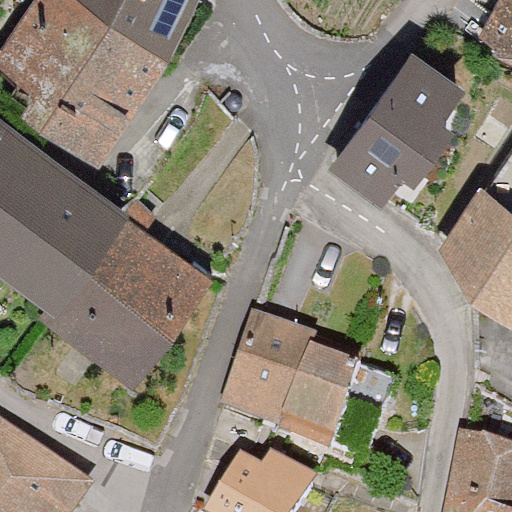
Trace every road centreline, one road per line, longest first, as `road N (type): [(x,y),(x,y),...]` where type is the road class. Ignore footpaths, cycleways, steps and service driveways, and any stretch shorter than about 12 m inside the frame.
road 1 (residential): [(286,183),(431,277),(460,377),(438,511)]
road 2 (residential): [(173,511),(286,183)]
road 3 (unknown): [(187,470),(5,385)]
road 4 (residential): [(443,0),(317,93)]
road 5 (residential): [(317,93),(259,46),(256,0)]
